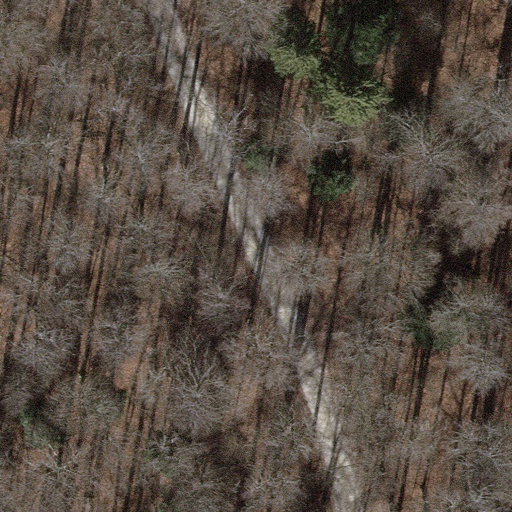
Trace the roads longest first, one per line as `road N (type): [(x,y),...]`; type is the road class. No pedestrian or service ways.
road 1 (track): [(351,511),(306,352),(173,91),(153,0)]
road 2 (track): [(511,358),(306,352)]
